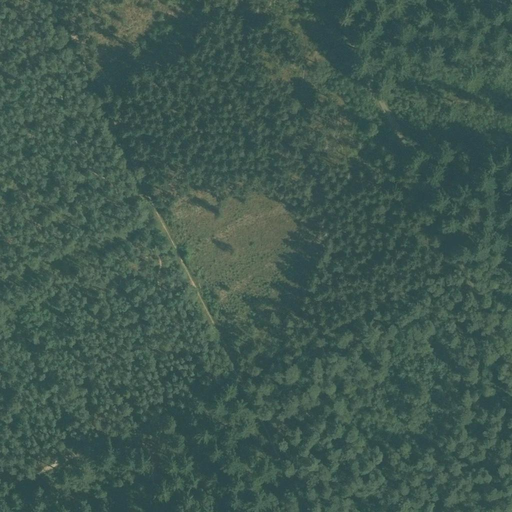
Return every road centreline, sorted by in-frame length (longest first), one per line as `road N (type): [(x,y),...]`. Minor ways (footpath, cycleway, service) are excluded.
road 1 (track): [(511,239),(0,498)]
road 2 (track): [(227,351),(70,44)]
